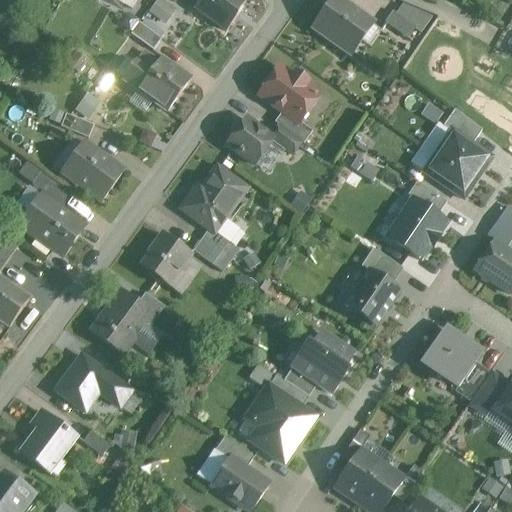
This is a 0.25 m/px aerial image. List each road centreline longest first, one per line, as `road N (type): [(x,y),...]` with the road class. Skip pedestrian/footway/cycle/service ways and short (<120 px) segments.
road 1 (residential): [(288,0),(0,396)]
road 2 (residential): [(438,287),(296,497)]
road 3 (residential): [(438,287),(511,179)]
